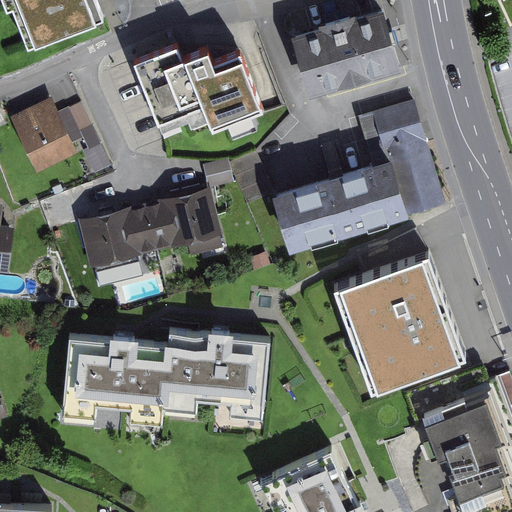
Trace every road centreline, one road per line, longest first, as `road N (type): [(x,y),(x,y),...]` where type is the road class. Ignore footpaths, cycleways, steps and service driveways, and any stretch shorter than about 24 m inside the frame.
road 1 (residential): [(0,94),(163,23),(258,0)]
road 2 (primary): [(511,256),(451,81),(438,0)]
